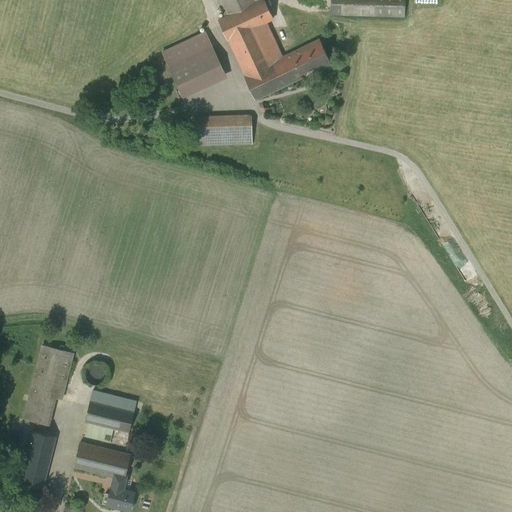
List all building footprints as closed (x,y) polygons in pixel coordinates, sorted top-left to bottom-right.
[(217,0),(226,16),(255,2),(254,0),(217,0)] [(228,39),(245,74),(282,57),(266,22),(273,19),(264,0),(260,0),(255,2),(226,16),(218,20),(227,39),(228,39)] [(339,15),(404,15),(404,0),(330,0),(331,14),(339,15)] [(197,36),(162,53),(183,98),(227,77),(205,32),(197,36)] [(245,74),(244,75),(255,99),(301,77),(300,73),(318,65),(319,69),(331,63),(320,39),(282,57),(245,74)] [(194,118),(195,145),(252,143),(251,116),(194,118)] [(76,345),(42,336),(24,409),(50,415),(57,389),(65,391),(76,345)] [(107,356),(104,353),(99,352),(96,352),(91,354),(88,357),(86,361),(85,365),(86,370),(87,373),(91,376),(96,378),(101,378),(105,377),(109,374),(110,370),(111,366),(110,360),(107,356)] [(137,403),(93,392),(88,412),(131,423),(137,403)] [(58,430),(37,424),(24,477),(46,482),(58,430)] [(133,447),(83,434),(76,461),(114,471),(107,499),(132,505),(137,485),(124,482),(133,447)]
